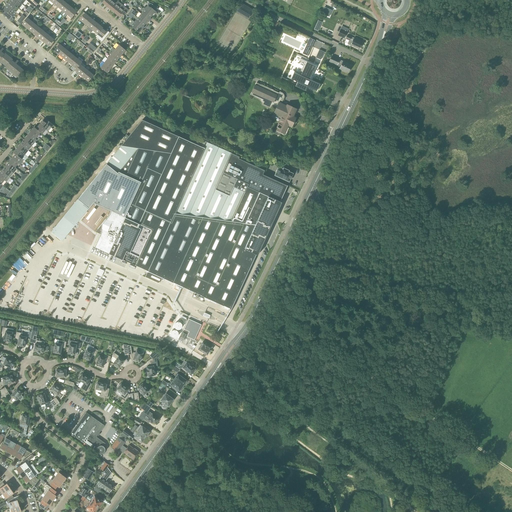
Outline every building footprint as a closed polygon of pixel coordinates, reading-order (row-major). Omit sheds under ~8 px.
[(19,9),(23,4),(17,0),(11,0),(10,1),(19,9)] [(111,10),(116,3),(113,0),(111,0),(107,6),(111,10)] [(302,0),(301,4),(305,6),(303,9),(310,12),(312,9),(313,9),(317,0),(315,0),(302,0)] [(7,5),(14,11),(16,13),(19,9),(10,1),(7,5)] [(62,11),(68,4),(63,1),(58,7),(62,11)] [(115,13),(122,4),(118,1),(116,3),(111,10),(115,13)] [(145,6),(143,8),(145,9),(152,15),(154,13),(155,14),(157,12),(156,11),(155,10),(158,7),(156,6),(149,3),(147,5),(148,5),(146,7),(145,6)] [(250,15),(253,10),(241,3),(238,9),(250,15)] [(67,14),(72,8),(68,4),(62,11),(67,14)] [(122,4),(115,13),(119,17),(121,15),(123,17),(127,12),(125,10),(127,8),(122,4)] [(1,13),(7,18),(9,20),(12,17),(10,15),(14,11),(7,5),(3,10),(4,10),(1,13)] [(332,10),(324,7),(321,13),(329,17),(332,10)] [(72,8),(67,14),(71,18),(77,12),(72,8)] [(143,11),(141,14),(149,20),(150,20),(151,19),(150,18),(152,15),(145,9),(143,8),(141,10),(143,11)] [(317,9),(312,19),(317,21),(322,11),(317,9)] [(232,12),(225,29),(228,30),(223,41),(233,45),(237,35),(239,36),(241,30),(245,20),(236,16),(237,14),(232,12)] [(84,23),(89,17),(85,13),(79,20),(84,23)] [(138,18),(145,24),(147,22),(148,22),(150,20),(149,20),(141,14),(138,18)] [(88,27),(94,20),(89,17),(84,23),(88,27)] [(26,28),(31,21),(27,18),(22,24),(26,28)] [(143,26),(145,24),(138,18),(135,22),(143,29),(144,27),(143,26)] [(93,31),(98,24),(94,20),(88,27),(93,31)] [(31,31),(36,25),(31,21),(26,28),(31,31)] [(131,26),(139,32),(140,30),(141,31),(143,29),(135,22),(133,21),(130,24),(132,26),(131,26)] [(97,34),(103,28),(98,24),(93,31),(97,34)] [(35,35),(40,29),(36,25),(31,31),(35,35)] [(341,30),(338,35),(344,38),(348,29),(342,27),(341,30)] [(97,34),(96,37),(100,40),(102,41),(102,42),(103,42),(110,33),(110,32),(109,33),(108,32),(103,28),(97,34)] [(279,43),(283,29),(277,28),(273,42),(279,43)] [(40,39),(45,32),(40,29),(35,35),(40,39)] [(44,42),(49,36),(45,32),(40,39),(44,42)] [(352,37),(347,35),(345,39),(350,41),(353,42),(351,46),(359,49),(362,43),(355,39),(351,37),(352,37)] [(49,36),(44,42),(49,46),(54,40),(49,36)] [(59,54),(64,48),(59,44),(54,50),(59,54)] [(308,56),(312,46),(307,44),(302,53),(308,56)] [(119,45),(115,49),(122,55),(126,50),(119,45)] [(63,58),(68,51),(64,48),(59,54),(63,58)] [(113,52),(112,54),(118,59),(122,55),(115,49),(114,48),(112,50),(113,52)] [(5,53),(4,54),(0,50),(0,60),(7,66),(6,68),(17,77),(23,70),(12,61),(13,59),(5,53)] [(68,61),(73,55),(68,51),(63,58),(68,61)] [(114,64),(118,59),(112,54),(108,58),(114,64)] [(293,80),(293,81),(295,82),(295,81),(297,82),(295,86),(305,91),(307,86),(317,91),(320,84),(312,80),(319,64),(314,61),(312,66),(306,64),(308,59),(298,54),(287,78),(293,80)] [(72,65),(77,59),(73,55),(68,61),(72,65)] [(331,56),(329,62),(337,65),(338,64),(342,65),(340,69),(344,71),(344,70),(348,72),(351,67),(347,65),(347,64),(343,62),(343,61),(340,60),(331,56)] [(111,68),(114,64),(108,58),(104,63),(111,68)] [(79,67),(81,64),(82,63),(77,59),(72,65),(76,68),(78,66),(79,67)] [(107,73),(111,68),(104,63),(100,67),(107,73)] [(79,74),(85,68),(81,64),(79,67),(78,66),(76,68),(74,70),(79,74)] [(84,78),(89,71),(85,68),(79,74),(84,78)] [(89,71),(84,78),(88,82),(94,75),(89,71)] [(280,91),(279,93),(273,90),(261,84),(261,85),(257,83),(255,85),(252,92),(253,92),(251,95),(260,99),(263,104),(270,108),(271,106),(276,109),(273,115),(272,115),(271,116),(271,117),(277,120),(277,121),(277,122),(277,123),(279,123),(276,130),(284,133),(287,127),(286,126),(287,124),(289,125),(292,127),(296,118),(293,117),(296,109),(295,110),(296,110),(295,112),(293,111),(294,108),(291,107),(287,106),(287,105),(282,103),(284,98),(284,97),(284,96),(284,95),(284,94),(283,94),(283,93),(282,92),(280,91)] [(54,228),(63,241),(94,203),(112,211),(98,230),(101,232),(95,248),(148,272),(146,277),(159,283),(162,278),(231,310),(288,186),(263,175),(265,171),(239,159),(240,157),(203,138),(200,146),(143,117),(54,228)] [(45,122),(43,121),(39,125),(48,132),(53,125),(46,120),(45,122)] [(44,136),(48,132),(39,125),(36,129),(34,127),(34,128),(42,134),(44,136)] [(42,134),(34,128),(31,132),(37,137),(40,133),(42,134)] [(31,132),(27,136),(35,143),(36,142),(37,140),(35,139),(37,137),(31,132)] [(32,147),(35,143),(27,136),(24,140),(32,147)] [(28,151),(32,147),(24,140),(20,144),(28,151)] [(25,155),(28,151),(20,144),(17,149),(25,155)] [(22,159),(25,155),(17,149),(14,153),(23,161),(24,160),(22,159)] [(20,165),(23,161),(14,153),(13,153),(15,154),(12,158),(18,163),(20,165)] [(15,167),(18,163),(12,158),(9,162),(15,167)] [(17,169),(15,167),(9,162),(5,166),(14,173),(17,169)] [(10,177),(14,173),(5,166),(2,171),(10,177)] [(289,171),(284,169),(283,169),(279,167),(278,170),(277,170),(276,172),(276,173),(275,175),(289,181),(290,179),(291,179),(292,177),(291,176),(292,174),(288,172),(289,171)] [(7,182),(10,177),(2,171),(0,172),(0,176),(4,180),(7,182)] [(11,265),(23,269),(25,262),(22,261),(25,253),(20,252),(18,259),(14,258),(11,265)] [(189,319),(184,329),(189,332),(187,337),(194,340),(201,325),(189,319)] [(12,340),(13,337),(12,337),(13,332),(8,331),(9,328),(3,327),(2,334),(5,334),(4,341),(11,342),(11,340),(12,340)] [(17,345),(24,347),(25,345),(26,345),(26,342),(26,337),(22,336),(23,333),(17,332),(15,338),(19,339),(17,345)] [(40,340),(36,340),(34,351),(43,353),(44,350),(48,351),(49,347),(45,346),(44,346),(45,342),(39,341),(40,340)] [(54,351),(53,353),(60,354),(62,347),(65,348),(66,342),(60,341),(60,344),(55,343),(55,345),(54,345),(53,350),(54,351)] [(67,352),(68,352),(68,353),(75,355),(76,348),(80,349),(81,343),(75,342),(74,344),(70,344),(69,348),(67,348),(67,352)] [(212,347),(203,342),(198,350),(207,355),(209,352),(209,353),(211,350),(210,350),(212,347)] [(85,353),(83,356),(84,356),(83,358),(90,361),(92,355),(96,356),(98,350),(93,348),(91,351),(87,349),(85,353)] [(133,360),(140,362),(140,360),(141,361),(142,358),(141,357),(143,353),(139,351),(140,349),(137,348),(133,360)] [(114,366),(117,368),(117,367),(119,368),(124,360),(114,353),(112,356),(117,359),(113,364),(115,365),(114,366)] [(105,361),(109,363),(111,356),(105,354),(104,357),(100,355),(98,360),(97,359),(96,363),(96,364),(96,365),(103,367),(105,361)] [(10,360),(6,358),(4,362),(1,361),(0,363),(13,368),(15,362),(14,361),(14,360),(11,359),(10,360)] [(154,361),(149,365),(150,366),(147,367),(147,370),(147,373),(148,373),(148,376),(155,375),(155,374),(156,374),(155,371),(154,368),(157,368),(156,359),(153,360),(154,361)] [(182,367),(186,370),(186,371),(188,373),(189,372),(192,374),(193,373),(194,374),(196,371),(195,370),(196,369),(193,367),(194,366),(190,364),(189,365),(187,363),(185,366),(184,365),(182,367)] [(61,370),(61,369),(58,369),(58,370),(56,370),(56,377),(69,377),(69,374),(66,374),(66,370),(61,370)] [(89,382),(90,379),(82,374),(81,375),(80,374),(78,378),(79,379),(78,380),(84,383),(81,388),(87,392),(92,384),(89,382)] [(175,380),(184,386),(184,385),(185,386),(188,383),(187,382),(187,381),(184,379),(185,378),(182,376),(182,377),(177,374),(176,377),(177,377),(175,380)] [(1,385),(14,382),(12,375),(10,376),(10,375),(7,376),(7,377),(2,378),(3,381),(0,382),(1,385)] [(183,387),(184,386),(175,380),(173,383),(172,382),(170,385),(174,388),(176,390),(177,389),(180,392),(181,391),(182,391),(184,388),(183,387)] [(109,389),(106,388),(107,384),(97,382),(97,384),(96,384),(95,387),(96,387),(96,389),(102,390),(100,396),(107,398),(109,389)] [(127,392),(129,389),(121,383),(120,385),(119,384),(117,387),(118,387),(117,389),(122,393),(121,396),(126,399),(129,394),(127,392)] [(144,384),(143,383),(137,388),(145,398),(147,396),(145,394),(149,391),(146,387),(148,387),(145,383),(144,384)] [(58,387),(59,386),(56,384),(56,385),(54,384),(50,389),(60,397),(62,395),(59,393),(62,390),(58,387)] [(22,394),(23,393),(17,388),(8,399),(11,401),(14,398),(16,400),(19,397),(20,397),(22,395),(22,394)] [(39,401),(41,405),(45,404),(46,407),(48,406),(44,393),(38,395),(38,397),(37,398),(38,401),(39,401)] [(163,406),(167,409),(168,406),(173,400),(172,399),(173,398),(167,393),(161,400),(165,403),(163,406)] [(143,411),(141,414),(151,422),(153,421),(156,423),(159,419),(148,411),(151,407),(146,404),(143,402),(140,407),(144,410),(143,411)] [(105,426),(86,412),(71,433),(98,453),(99,453),(100,453),(102,454),(103,453),(104,453),(105,452),(105,453),(106,452),(105,451),(105,450),(105,449),(105,448),(105,447),(104,446),(106,443),(97,437),(105,426)] [(27,428),(30,416),(23,414),(22,416),(21,415),(20,419),(21,420),(21,424),(25,425),(25,428),(27,428)] [(135,425),(133,428),(136,430),(138,432),(146,437),(149,432),(142,427),(140,430),(138,428),(138,427),(135,425)] [(142,442),(146,437),(138,432),(136,430),(133,428),(131,431),(134,433),(135,432),(137,434),(135,437),(135,438),(137,440),(138,439),(142,442)] [(134,448),(133,448),(129,445),(127,449),(123,446),(125,442),(118,437),(111,447),(118,452),(119,451),(123,454),(124,453),(133,460),(139,452),(138,452),(138,451),(134,448)] [(6,451),(11,441),(6,438),(1,448),(6,451)] [(11,453),(16,444),(11,441),(6,451),(11,453)] [(16,456),(21,447),(16,444),(11,453),(16,456)] [(21,447),(16,456),(21,459),(23,456),(26,457),(31,453),(26,450),(26,449),(21,447)] [(28,461),(34,457),(32,454),(26,458),(22,461),(24,463),(27,460),(28,461)] [(47,460),(44,456),(39,459),(42,464),(47,460)] [(16,468),(20,473),(29,467),(25,462),(16,468)] [(104,472),(109,465),(104,462),(101,466),(102,467),(100,469),(104,472)] [(29,467),(20,473),(23,478),(35,469),(32,464),(29,467)] [(58,473),(55,477),(63,482),(66,478),(65,477),(67,474),(59,468),(56,472),(58,473)] [(82,475),(86,479),(91,471),(87,468),(82,475)] [(35,469),(23,478),(27,483),(28,482),(34,486),(39,480),(34,477),(35,476),(35,475),(38,473),(35,469)] [(59,487),(63,482),(55,477),(53,476),(48,483),(57,489),(58,487),(59,487)] [(109,487),(112,489),(114,486),(104,479),(103,479),(102,479),(100,482),(109,488),(109,487)] [(112,489),(109,487),(109,488),(100,482),(99,481),(97,484),(97,485),(93,490),(98,493),(102,488),(105,490),(105,491),(106,492),(107,492),(109,493),(112,489)] [(3,494),(10,488),(7,484),(5,485),(3,482),(0,484),(0,490),(3,494)] [(43,493),(45,495),(53,500),(56,496),(55,495),(57,492),(47,485),(45,487),(47,488),(43,493)] [(6,502),(14,497),(12,495),(14,493),(10,488),(3,494),(5,497),(4,498),(6,502)] [(79,494),(83,497),(86,499),(90,501),(98,507),(102,502),(95,497),(93,500),(85,494),(87,491),(83,488),(79,494)] [(49,505),(53,500),(45,495),(43,498),(41,497),(38,501),(41,503),(39,506),(44,509),(46,506),(46,507),(48,504),(49,505)] [(10,508),(19,505),(17,500),(15,501),(14,497),(6,502),(7,505),(9,504),(10,508)] [(94,511),(98,507),(90,501),(86,507),(90,510),(88,511),(94,511)]
